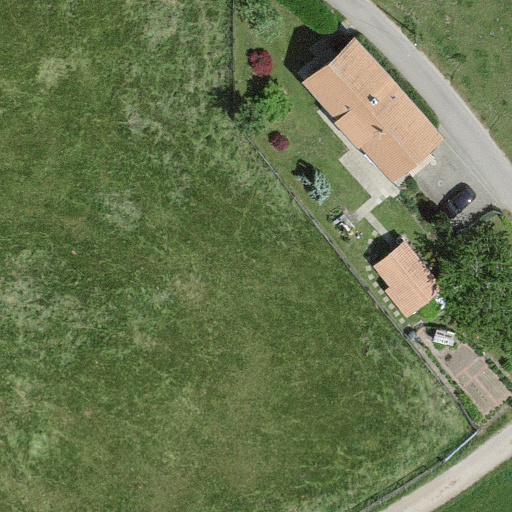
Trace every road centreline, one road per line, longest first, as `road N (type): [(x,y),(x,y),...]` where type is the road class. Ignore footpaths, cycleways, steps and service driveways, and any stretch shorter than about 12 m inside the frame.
road 1 (unclassified): [(511,190),(431,87),(345,0)]
road 2 (track): [(401,511),(511,434)]
